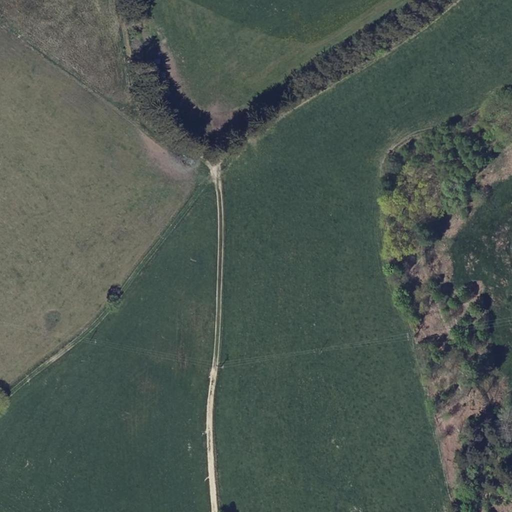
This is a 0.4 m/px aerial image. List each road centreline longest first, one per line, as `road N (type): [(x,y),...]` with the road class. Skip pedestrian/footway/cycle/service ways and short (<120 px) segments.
road 1 (track): [(121,0),(145,105),(173,140),(221,173),(209,437),(214,511)]
road 2 (track): [(0,399),(82,337),(221,173)]
